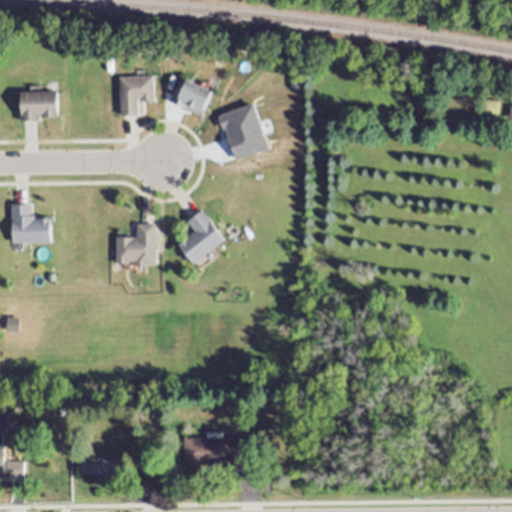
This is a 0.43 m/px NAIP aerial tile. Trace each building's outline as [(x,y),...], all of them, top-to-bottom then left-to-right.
[(123,119),(144,119),(144,105),(159,105),(159,79),(123,80),(123,119)] [(221,94),(188,81),(178,106),(212,119),(221,94)] [(65,95),(24,96),(24,124),(65,123),(65,95)] [(500,118),(501,104),(484,104),(484,117),(500,118)] [(58,247),(58,220),(35,220),(35,208),(17,208),(17,247),(58,247)] [(193,225),(201,237),(186,247),(199,267),(232,245),(210,213),(193,225)] [(162,268),(162,227),(142,227),(142,241),(121,241),(121,269),(162,268)] [(190,440),(190,470),(253,470),(253,440),(190,440)] [(0,482),(28,482),(28,464),(12,464),(12,448),(0,448),(0,482)] [(87,461),(86,480),(133,481),(133,462),(87,461)]
